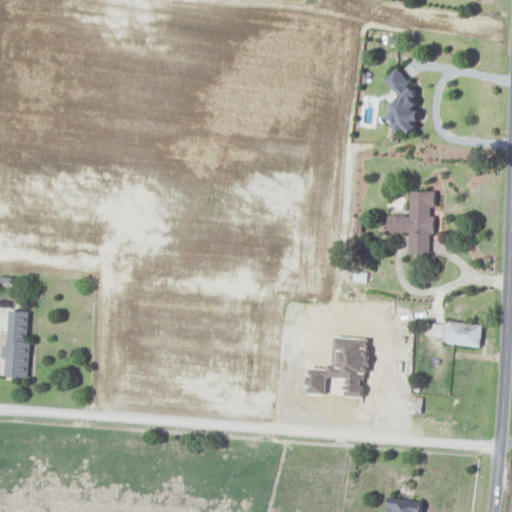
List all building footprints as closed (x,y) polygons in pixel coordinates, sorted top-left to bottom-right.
[(386,78),(401,98),(392,106),(395,110),(387,117),(398,132),(406,127),(411,133),(420,127),(415,122),(425,115),(413,99),(420,94),(400,68),(386,78)] [(438,191),(412,191),(412,216),(390,216),(390,232),(411,232),(410,254),(431,254),(432,232),(437,232),(437,215),(432,215),(433,206),(437,206),(438,191)] [(5,376),(29,378),(31,342),(28,342),(30,311),(10,310),(8,346),(4,345),(3,359),(7,359),(5,376)] [(433,336),(447,337),(446,343),(482,346),(484,326),(435,321),(433,336)] [(309,393),(327,394),(328,377),(348,379),(347,396),(364,397),(365,374),(370,374),(371,358),(368,358),(369,340),(337,338),(336,352),(341,352),(340,366),(330,365),(329,369),(311,368),(309,393)] [(423,511),(424,501),(390,498),(388,511),(423,511)]
